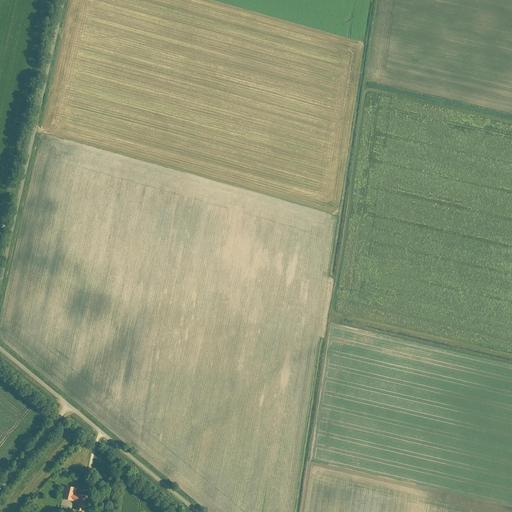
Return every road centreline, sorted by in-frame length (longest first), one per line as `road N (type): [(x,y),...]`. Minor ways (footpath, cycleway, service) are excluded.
road 1 (unclassified): [(61,0),(0,274)]
road 2 (unclassified): [(198,511),(69,403)]
